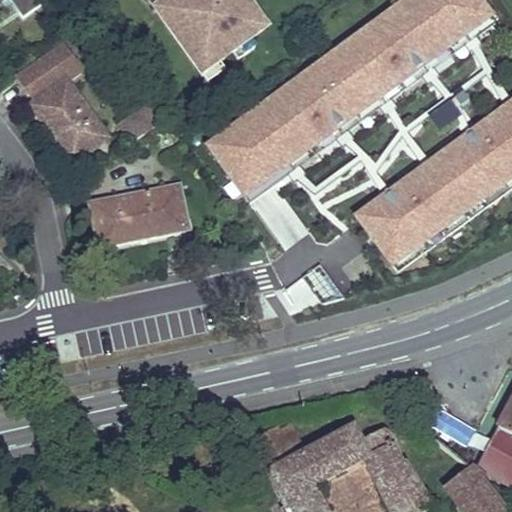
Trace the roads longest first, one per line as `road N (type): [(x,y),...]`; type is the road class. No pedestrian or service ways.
road 1 (primary): [(511,297),(424,334),(0,429)]
road 2 (residential): [(268,274),(0,332)]
